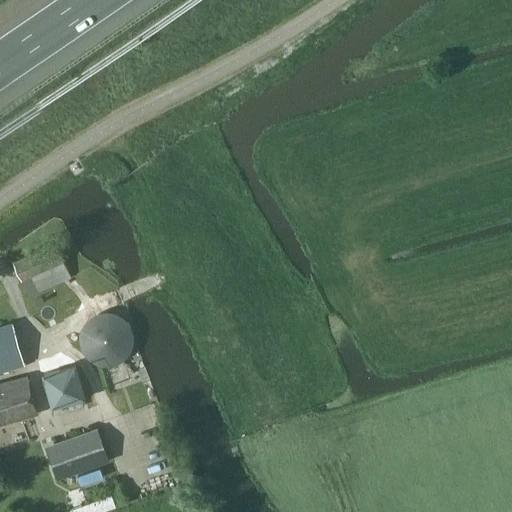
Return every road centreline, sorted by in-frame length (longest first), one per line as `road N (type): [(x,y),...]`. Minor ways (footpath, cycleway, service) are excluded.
road 1 (unclassified): [(0,201),(91,139),(338,0)]
road 2 (motorway): [(0,68),(99,0)]
